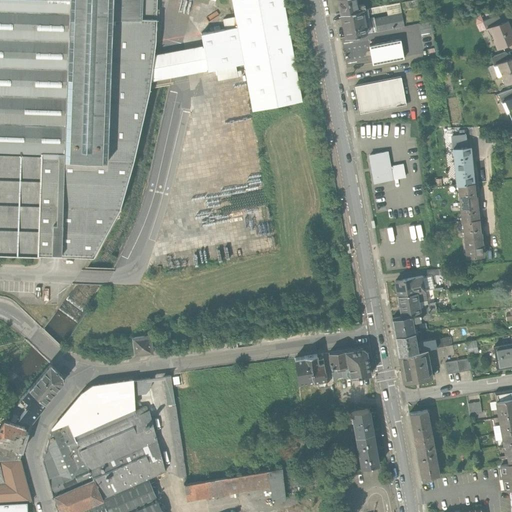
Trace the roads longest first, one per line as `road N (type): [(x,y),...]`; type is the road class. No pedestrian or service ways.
road 1 (primary): [(380,333),(321,0)]
road 2 (unclassified): [(380,333),(84,374)]
road 3 (unclassified): [(84,374),(34,447),(45,511)]
road 4 (residential): [(511,381),(392,401)]
